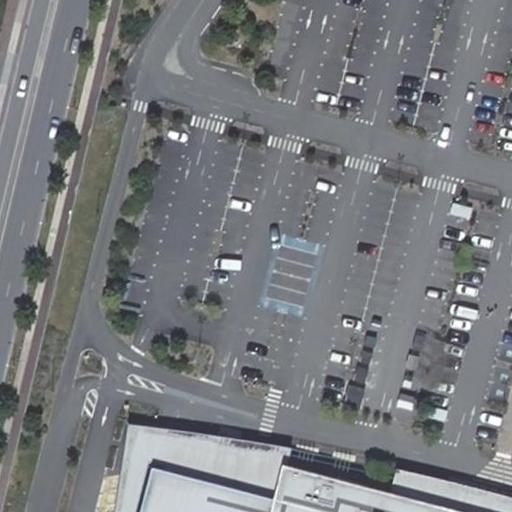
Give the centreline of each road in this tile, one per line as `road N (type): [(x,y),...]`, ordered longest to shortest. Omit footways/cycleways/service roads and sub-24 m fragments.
road 1 (secondary): [(0,328),(77,0)]
road 2 (secondary): [(44,0),(0,187)]
